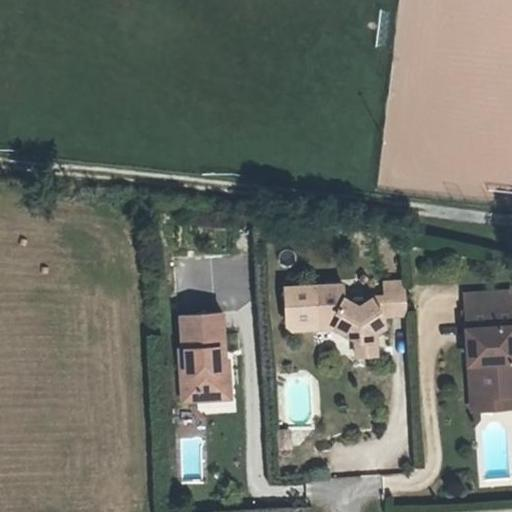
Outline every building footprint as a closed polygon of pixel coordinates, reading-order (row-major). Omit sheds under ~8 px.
[(401,299),(399,266),(377,268),(379,282),(356,293),(337,284),(336,272),(309,273),(312,309),(313,316),(327,315),(357,330),(358,336),(351,337),(352,341),(374,340),(373,315),(377,310),(376,301),(401,299)] [(312,309),(309,273),(289,275),(292,307),(296,311),(312,309)] [(457,277),(458,292),(503,288),(502,273),(457,277)] [(478,378),(509,376),(511,375),(511,338),(508,339),(503,288),(458,292),(464,346),(475,344),(478,378)] [(213,331),(218,331),(217,303),(176,305),(178,339),(175,339),(178,390),(192,389),(192,383),(200,378),(225,376),(224,343),(219,343),(213,343),(213,331)] [(475,344),(464,346),(467,392),(510,390),(509,376),(478,378),(475,344)] [(225,387),(225,376),(200,378),(192,383),(192,389),(225,387)] [(199,412),(233,412),(233,401),(199,401),(199,412)]
